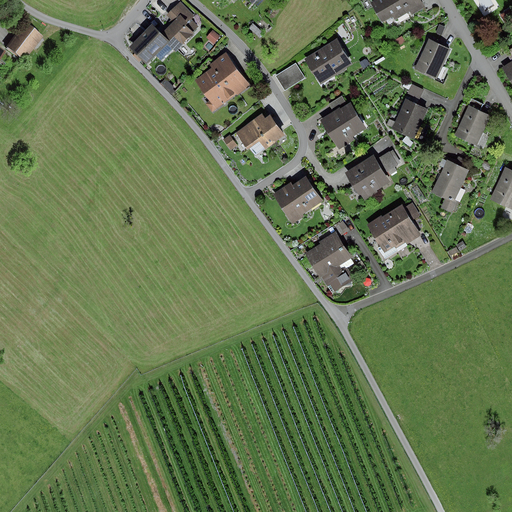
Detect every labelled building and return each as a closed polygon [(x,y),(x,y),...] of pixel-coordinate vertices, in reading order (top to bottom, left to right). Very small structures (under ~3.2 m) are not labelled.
[(424,0),(380,0),(374,4),(385,22),(395,16),(398,20),(412,12),(414,16),(429,7),(424,0)] [(182,1),(157,24),(174,41),(178,37),(185,44),(197,34),(195,32),(200,27),(192,18),(195,16),(182,1)] [(25,23),(6,47),(24,61),(42,37),(25,23)] [(174,41),(157,24),(132,48),(149,65),(174,41)] [(255,24),(250,28),(260,38),(265,34),(255,24)] [(447,27),(440,25),(437,33),(443,36),(447,27)] [(214,30),(208,38),(216,44),(222,36),(214,30)] [(404,36),(392,42),(395,48),(407,42),(404,36)] [(452,49),(430,39),(416,69),(438,79),(452,49)] [(339,42),(307,61),(323,87),(355,68),(339,42)] [(214,68),(197,80),(212,101),(207,104),(213,113),(252,85),(229,53),(212,64),(214,68)] [(367,59),(361,63),(364,69),(371,64),(367,59)] [(298,66),(278,78),(287,92),(307,80),(298,66)] [(166,79),(162,84),(172,94),(177,90),(166,79)] [(406,81),(403,87),(410,90),(412,85),(406,81)] [(344,96),(330,104),(334,111),(348,103),(344,96)] [(430,111),(406,100),(393,129),(417,140),(430,111)] [(354,104),(325,120),(341,149),(370,133),(354,104)] [(493,117),(471,108),(459,138),(481,146),(493,117)] [(265,115),(240,133),(251,150),(263,142),(268,149),(288,134),(274,115),(268,119),(265,115)] [(231,135),(225,140),(232,150),(239,146),(231,135)] [(391,151),(379,159),(387,173),(399,166),(391,151)] [(378,157),(349,172),(365,201),(393,185),(387,173),(379,159),(378,157)] [(443,175),(449,161),(441,158),(435,172),(443,175)] [(470,171),(449,161),(443,175),(436,192),(448,198),(444,206),(452,210),(470,171)] [(511,171),(506,169),(492,201),(511,209),(511,171)] [(309,176),(278,196),(294,222),(325,202),(309,176)] [(405,202),(368,224),(386,254),(407,242),(408,244),(424,235),(405,202)] [(414,203),(409,206),(416,218),(421,215),(414,203)] [(344,221),(336,227),(342,236),(350,231),(344,221)] [(323,244),(307,254),(322,279),(323,278),(329,287),(332,285),(336,292),(354,281),(348,270),(344,273),(340,266),(354,258),(338,232),(322,242),(323,244)]
